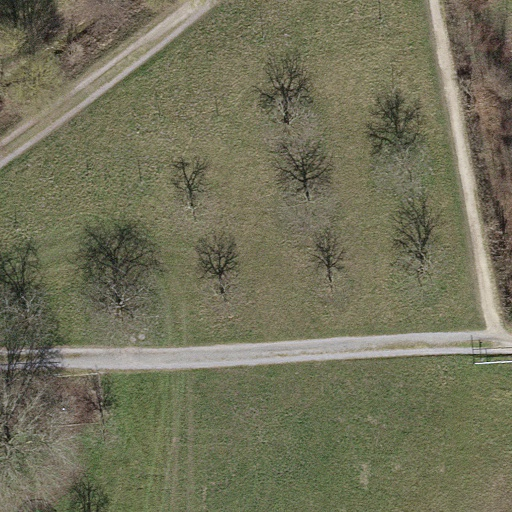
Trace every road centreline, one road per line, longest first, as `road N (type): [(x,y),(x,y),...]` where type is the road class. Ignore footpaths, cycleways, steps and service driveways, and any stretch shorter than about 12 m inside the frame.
road 1 (track): [(0,364),(498,339)]
road 2 (track): [(511,338),(498,339),(435,0)]
road 3 (track): [(192,0),(0,152)]
